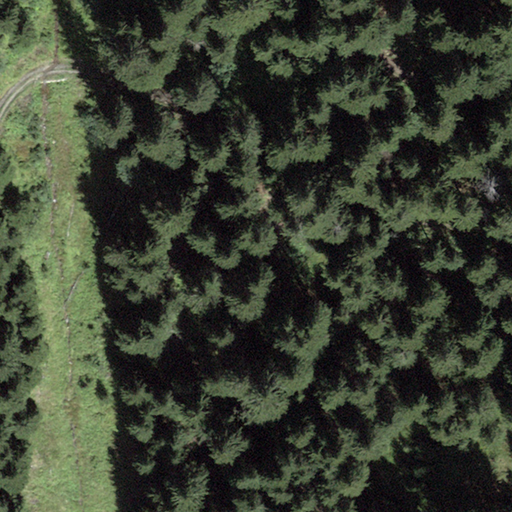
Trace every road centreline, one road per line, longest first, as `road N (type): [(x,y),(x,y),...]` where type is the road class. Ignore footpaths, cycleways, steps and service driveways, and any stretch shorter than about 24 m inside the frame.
road 1 (track): [(0,109),(16,83),(77,69),(245,128),(453,219),(511,224)]
road 2 (track): [(511,103),(279,0)]
